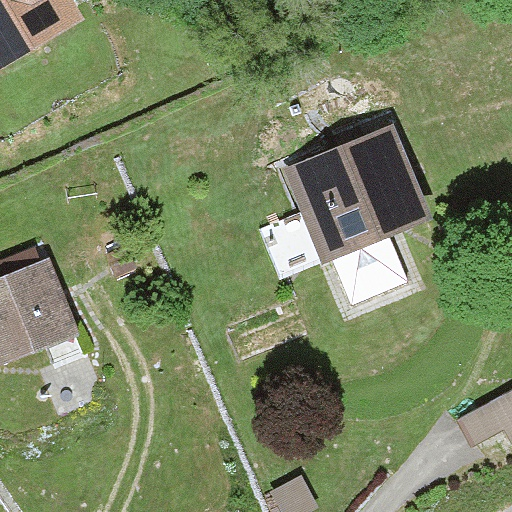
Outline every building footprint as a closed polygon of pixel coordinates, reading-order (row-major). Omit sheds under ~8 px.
[(67,0),(0,0),(0,71),(82,25),(67,0)] [(436,227),(396,124),(295,163),(352,312),(415,288),(397,242),(436,227)] [(0,363),(77,333),(48,262),(0,281),(0,363)] [(511,428),(511,394),(462,422),(476,448),(511,428)] [(318,511),(304,480),(272,495),(279,511),(318,511)]
